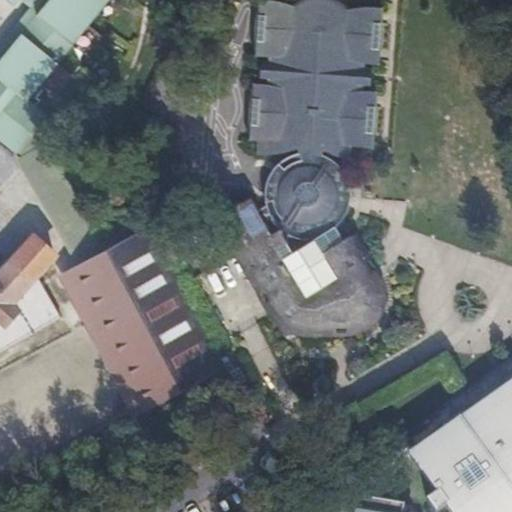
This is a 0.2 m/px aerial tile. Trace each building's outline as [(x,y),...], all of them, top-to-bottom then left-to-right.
[(36,0),(43,6),(0,58),(0,139),(16,152),(45,117),(25,101),(40,83),(56,63),(71,44),(87,25),(97,12),(106,0),(36,0)] [(36,0),(9,0),(15,4),(18,0),(20,0),(29,7),(0,42),(0,58),(43,6),(36,0)] [(121,6),(113,0),(106,0),(97,12),(108,21),(121,6)] [(226,233),(228,232),(229,232),(230,231),(233,237),(232,238),(230,239),(230,241),(230,243),(235,247),(237,247),(239,247),(245,243),(248,248),(239,251),(238,252),(238,253),(238,254),(239,255),(242,258),(247,259),(250,258),(252,258),(254,260),(255,262),(256,264),(256,265),(254,267),(253,268),(252,273),(253,277),(253,281),(255,285),(258,290),(260,292),(263,292),(268,290),(272,288),(275,292),(270,296),(266,301),(266,302),(268,303),(272,301),(275,306),(273,307),(273,308),(273,311),(273,313),(276,315),(277,314),(279,315),(281,319),(284,321),(292,326),(297,328),(303,329),(348,328),(356,327),(361,325),(365,322),(370,319),(373,316),(375,313),(377,308),(379,304),(380,299),(380,291),(379,287),(377,282),(350,235),(343,239),(336,227),(342,221),(344,218),(347,212),(349,206),(351,198),(350,188),(349,180),(345,173),(341,166),(338,163),(332,158),(328,156),(321,153),(322,150),(330,153),(337,156),(342,157),(349,159),(352,144),(364,146),(364,145),(373,146),(376,119),(376,93),(375,93),(375,92),(360,91),(360,88),(369,89),(369,81),(370,81),(371,73),(370,73),(371,65),(362,64),(362,62),(363,61),(377,62),(378,62),(382,36),(382,9),(373,8),(368,8),(361,8),(350,9),(348,6),(344,2),(341,0),(294,0),(289,5),(278,2),(272,1),(266,1),(258,1),(254,27),(254,53),(255,53),(255,54),(268,55),(270,55),(269,58),(261,57),(261,65),(260,65),(259,74),(260,74),(260,82),(266,82),(266,85),(254,84),(254,85),(252,84),(248,111),(248,137),(257,138),(255,152),(266,153),(274,153),(285,152),(292,150),(299,148),(299,150),(293,152),(287,155),(281,158),(277,162),(278,163),(274,168),(271,172),(268,177),(266,184),(265,189),(264,195),(265,201),(266,205),(258,209),(252,199),(249,197),(248,196),(247,196),(245,198),(245,199),(245,200),(222,215),(219,214),(217,215),(217,217),(217,218),(223,231),(225,232),(226,233)] [(100,36),(87,25),(71,44),(85,55),(100,36)] [(71,76),(56,63),(40,83),(56,95),(71,76)] [(101,240),(45,145),(23,157),(78,252),(101,240)] [(143,232),(64,274),(90,321),(138,411),(216,369),(204,346),(214,341),(164,248),(155,254),(143,232)] [(54,257),(32,237),(0,272),(0,352),(61,318),(37,275),(54,257)] [(511,511),(511,382),(409,456),(438,497),(428,504),(433,511),(437,511),(445,507),(448,511),(511,511)] [(337,494),(335,494),(333,495),(332,497),(332,500),(332,502),(334,503),(336,504),(339,504),(341,502),(342,500),(342,498),(341,496),(339,494),(337,494)] [(414,511),(410,506),(345,495),(343,506),(328,504),(326,511),(414,511)]
